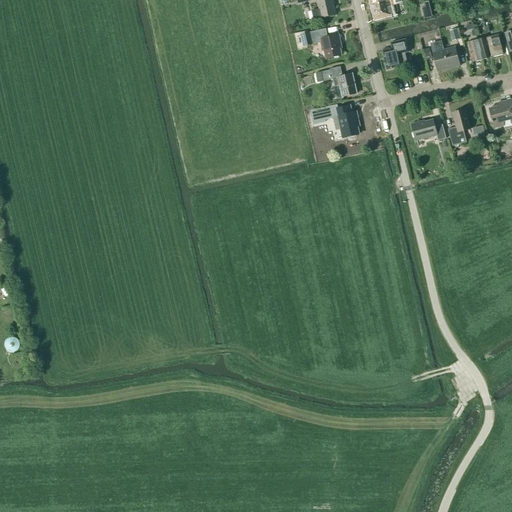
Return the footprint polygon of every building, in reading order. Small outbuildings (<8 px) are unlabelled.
[(311,12),(313,20),(335,15),(332,1),(335,0),(334,0),(316,0),(319,10),(311,12)] [(369,0),(374,19),(392,15),(390,6),(402,4),(401,0),(369,0)] [(421,8),(424,19),(432,17),(428,2),(423,3),(425,8),(421,8)] [(327,38),(325,29),(309,33),(300,35),(303,47),(312,45),(320,43),(322,48),(323,48),(325,59),(341,56),(339,44),(340,44),(339,36),(327,38)] [(453,41),(460,39),(457,29),(450,31),(453,41)] [(498,35),(487,38),(493,58),(503,55),(498,35)] [(487,38),(477,40),(482,61),(493,58),(487,38)] [(385,61),(384,61),(387,70),(402,67),(400,55),(409,53),(406,40),(390,44),(392,49),(382,52),(384,58),(385,58),(385,61)] [(482,61),(477,40),(466,43),(471,63),(482,61)] [(455,47),(444,50),(449,69),(460,66),(455,47)] [(449,69),(444,50),(432,53),(438,72),(449,69)] [(329,69),(330,70),(321,72),(316,74),(318,83),(323,82),(333,80),(335,87),(340,86),(342,97),(356,94),(352,75),(342,77),(340,67),(329,69)] [(511,124),(511,99),(497,104),(498,107),(489,109),(494,129),(504,126),(503,122),(510,120),(511,124)] [(351,114),(350,106),(333,110),(334,118),(338,117),(343,138),(359,135),(357,127),(359,126),(356,113),(351,114)] [(470,129),(465,110),(452,114),(456,128),(448,130),(452,146),(467,143),(463,131),(470,129)] [(329,119),(327,111),(311,114),(313,122),(329,119)] [(420,122),(411,125),(416,142),(436,136),(438,141),(446,139),(442,125),(435,127),(433,120),(420,124),(420,122)] [(474,128),(475,132),(480,131),(481,137),(485,136),(483,126),(474,128)]
